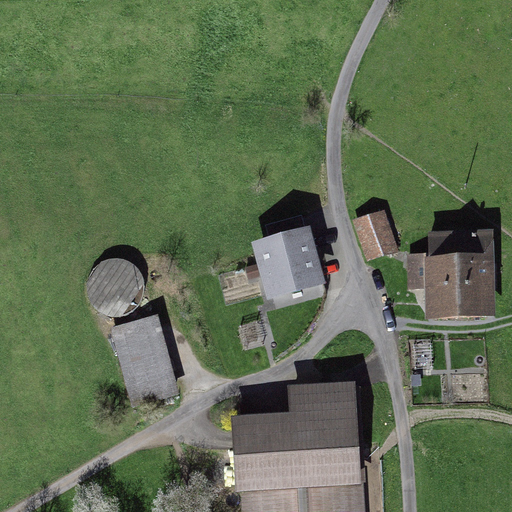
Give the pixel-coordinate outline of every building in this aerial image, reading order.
[(380,216),(358,223),(370,258),(392,251),(380,216)] [(492,234),(429,236),(430,257),(412,258),(413,289),(431,289),(432,319),(485,317),(485,287),(494,287),(494,271),(484,272),(484,266),(493,265),(492,234)] [(306,236),(260,249),(272,294),(317,281),(306,236)] [(154,321),(115,331),(135,405),(174,394),(154,321)] [(358,511),(352,390),(293,392),(294,413),(283,426),(236,429),(239,487),(248,487),(248,511),(358,511)]
